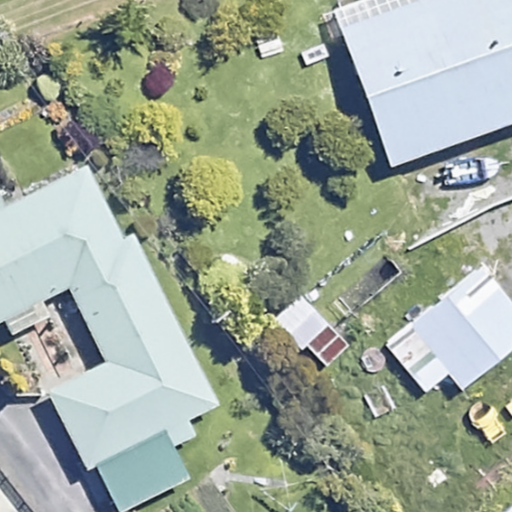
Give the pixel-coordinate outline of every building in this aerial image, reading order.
[(511,117),(511,0),(385,0),(331,19),(381,163),(511,117)] [(0,208),(0,207),(0,315),(9,332),(43,314),(35,298),(66,281),(106,359),(48,389),(111,511),(112,511),(183,475),(159,429),(213,401),(125,232),(116,236),(80,166),(0,208)] [(511,342),(511,306),(477,265),(383,344),(422,392),(445,372),(458,388),(511,342)] [(348,343),(299,292),(269,320),(319,372),(348,343)] [(511,511),(511,503),(501,511),(511,511)]
